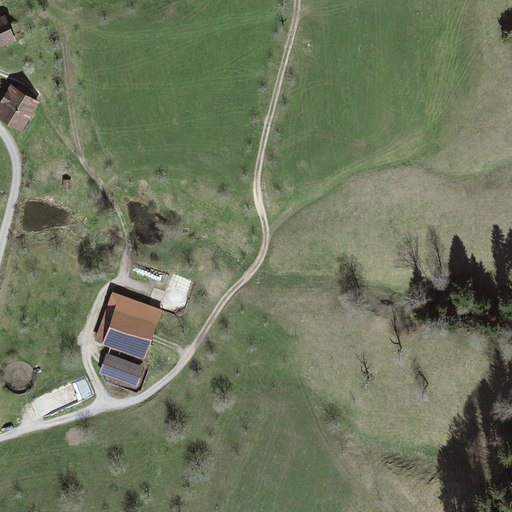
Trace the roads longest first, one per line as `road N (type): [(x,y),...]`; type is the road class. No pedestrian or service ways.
road 1 (track): [(298,0),(256,168),(266,235),(261,259),(187,359)]
road 2 (track): [(120,282),(124,223),(108,193),(40,96),(0,74)]
road 3 (unclassified): [(0,251),(16,174),(0,129)]
